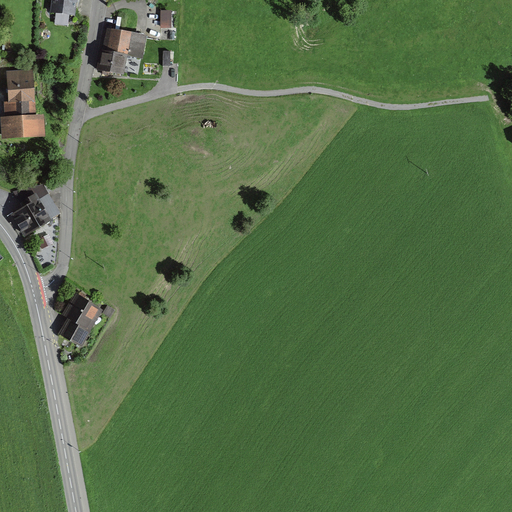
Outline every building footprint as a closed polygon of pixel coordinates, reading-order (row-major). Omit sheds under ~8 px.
[(78,0),(51,0),(50,12),(76,15),(78,0)] [(173,11),(162,11),(162,27),(173,27),(173,11)] [(148,37),(109,30),(101,71),(125,76),(129,58),(143,61),(148,37)] [(35,70),(10,71),(12,101),(6,101),(6,116),(2,116),(3,139),(49,137),(47,114),(37,115),(35,70)] [(27,210),(17,215),(31,241),(57,226),(54,221),(65,215),(53,195),(43,201),(40,196),(24,205),(27,210)] [(80,296),(67,316),(74,320),(64,335),(87,349),(109,313),(80,296)]
